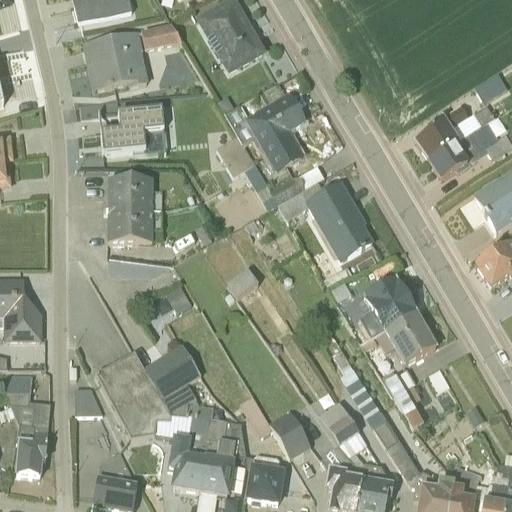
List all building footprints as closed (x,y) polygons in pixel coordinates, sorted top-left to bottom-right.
[(68,0),(76,32),(130,19),(125,0),(68,0)] [(265,61),(231,3),(193,26),(227,84),(265,61)] [(139,40),(143,61),(180,52),(169,34),(139,40)] [(136,42),(82,53),(92,101),(125,94),(126,98),(147,94),(136,42)] [(482,110),(505,97),(496,82),(473,96),(482,110)] [(297,120),(308,113),(300,99),(289,105),(288,103),(285,105),(279,96),(285,93),(282,88),(256,103),(265,117),(245,128),(237,115),(222,124),(241,157),(251,152),(257,160),(259,159),(274,184),(301,168),(302,167),(287,142),(304,132),(297,120)] [(428,140),(413,149),(427,170),(493,125),(485,114),(466,126),(460,116),(426,136),(428,140)] [(101,157),(101,162),(142,157),(141,140),(161,137),(159,118),(117,123),(119,138),(103,141),(105,157),(101,157)] [(427,170),(440,190),(453,181),(455,183),(468,175),(467,173),(486,161),(490,167),(511,153),(504,142),(496,147),(485,131),(427,170)] [(259,207),(265,203),(264,202),(266,201),(235,147),(214,158),(231,187),(243,180),(259,207)] [(0,149),(0,194),(2,195),(0,172),(0,169),(9,168),(6,149),(5,149),(0,149)] [(315,192),(322,188),(315,176),(295,187),(294,186),(267,201),(267,202),(275,215),(315,192)] [(511,228),(511,178),(470,206),(494,244),(511,233),(509,230),(511,228)] [(106,253),(150,254),(150,240),(160,240),(160,202),(150,202),(150,190),(107,189),(106,253)] [(338,274),(372,254),(362,236),(364,234),(339,192),(321,202),(315,192),(275,215),(284,231),(306,218),(311,229),(309,230),(334,271),(336,270),(338,274)] [(511,247),(472,275),(488,298),(507,285),(510,289),(511,288),(511,247)] [(342,279),(322,291),(326,299),(347,287),(342,279)] [(236,309),(258,296),(248,280),(227,292),(236,309)] [(413,323),(393,287),(360,306),(370,323),(345,337),(357,356),(413,323)] [(0,337),(1,338),(2,351),(40,351),(40,324),(22,307),(21,289),(0,288),(0,337)] [(348,305),(342,293),(328,301),(335,313),(348,305)] [(413,323),(359,355),(362,362),(377,353),(384,365),(392,361),(402,377),(433,358),(413,323)] [(180,357),(141,380),(169,427),(224,434),(224,433),(220,432),(222,420),(198,417),(184,397),(199,388),(180,357)] [(379,427),(339,362),(332,367),(342,385),(338,387),(367,434),(379,427)] [(169,500),(195,504),(207,432),(169,427),(141,380),(132,364),(121,370),(95,385),(129,449),(152,446),(152,448),(166,449),(170,450),(166,480),(171,481),(169,500)] [(447,397),(437,380),(426,386),(436,403),(447,397)] [(404,381),(382,393),(389,406),(411,393),(404,381)] [(43,469),(49,414),(28,411),(31,385),(3,385),(3,402),(12,426),(17,435),(14,477),(15,477),(14,485),(37,487),(39,469),(43,469)] [(418,410),(410,394),(389,406),(410,441),(421,434),(410,415),(418,410)] [(73,425),(100,425),(89,399),(73,399),(73,425)] [(0,430),(12,426),(3,402),(0,402),(0,430)] [(249,408),(238,415),(257,448),(269,443),(249,408)] [(307,416),(360,491),(356,511),(388,511),(391,496),(378,478),(362,476),(352,465),(365,456),(337,414),(324,423),(315,410),(307,416)] [(464,423),(472,438),(482,432),(473,418),(464,423)] [(287,424),(266,436),(287,472),(308,458),(287,424)] [(415,486),(382,431),(370,439),(408,498),(413,499),(411,511),(447,511),(451,495),(435,491),(422,482),(415,486)] [(212,511),(213,507),(226,509),(228,501),(238,503),(243,468),(238,440),(239,436),(207,432),(195,504),(197,504),(195,511),(212,511)] [(327,511),(356,511),(360,491),(337,458),(318,471),(326,480),(322,501),(329,502),(327,511)] [(413,458),(403,464),(415,486),(426,479),(413,458)] [(131,511),(134,495),(117,462),(109,466),(98,475),(91,511),(131,511)] [(450,471),(433,464),(430,471),(437,474),(436,478),(446,481),(450,471)] [(504,511),(511,511),(511,466),(503,465),(501,477),(498,476),(497,483),(502,489),(508,490),(504,511)] [(254,466),(251,470),(250,476),(247,476),(242,511),(247,511),(277,511),(283,481),(276,479),(277,473),(274,469),(254,466)] [(455,479),(450,491),(473,500),(474,497),(478,487),(455,479)] [(472,510),(471,511),(504,511),(508,490),(502,489),(497,483),(495,483),(492,498),(474,497),(473,500),(472,510)] [(471,511),(472,510),(473,500),(462,496),(461,496),(460,500),(450,498),(447,511),(471,511)]
